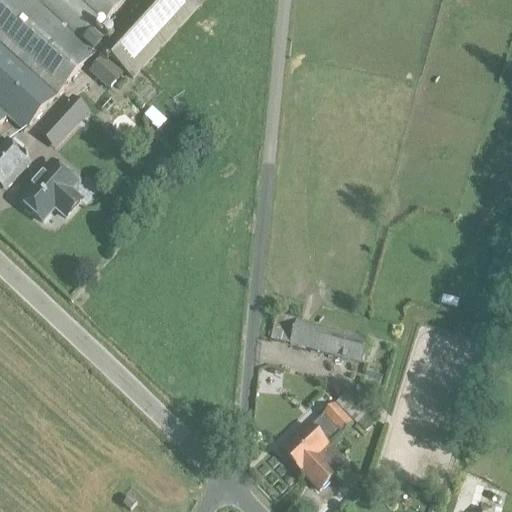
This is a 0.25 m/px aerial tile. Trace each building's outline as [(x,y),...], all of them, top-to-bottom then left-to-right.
[(0,0),(0,128),(5,122),(23,136),(103,45),(94,36),(125,2),(122,0),(0,0)] [(146,0),(100,52),(100,53),(133,82),(141,73),(200,7),(192,0),(146,0)] [(122,77),(102,60),(90,73),(109,91),(122,77)] [(72,98),(54,118),(71,134),(89,114),(72,98)] [(26,162),(6,144),(0,151),(0,186),(3,189),(26,162)] [(166,153),(140,170),(154,190),(180,173),(166,153)] [(23,211),(28,216),(32,216),(42,225),(55,211),(65,220),(81,203),(70,194),(75,187),(51,166),(37,182),(39,183),(19,204),(23,207),(23,211)] [(276,316),(270,340),(290,345),(296,321),(276,316)] [(296,321),(290,345),(361,365),(368,339),(298,320),(297,319),(296,321)] [(291,446),(282,455),(301,475),(302,475),(319,493),(336,476),(319,458),(331,447),(352,426),(354,425),(357,428),(358,426),(366,418),(369,415),(349,393),(336,406),(324,417),(321,420),(322,420),(311,431),(307,427),(289,444),(291,446)] [(130,499),(123,507),(128,511),(131,511),(137,506),(130,499)]
